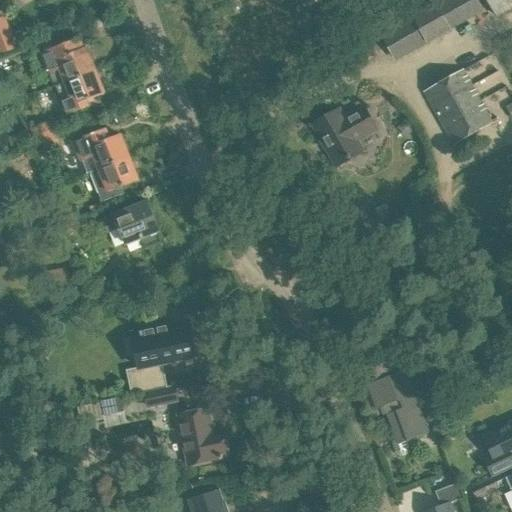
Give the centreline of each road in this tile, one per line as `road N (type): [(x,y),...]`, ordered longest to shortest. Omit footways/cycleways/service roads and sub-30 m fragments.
road 1 (residential): [(383,511),(320,341),(280,288),(241,265),(227,238),(143,0)]
road 2 (track): [(280,288),(511,241)]
